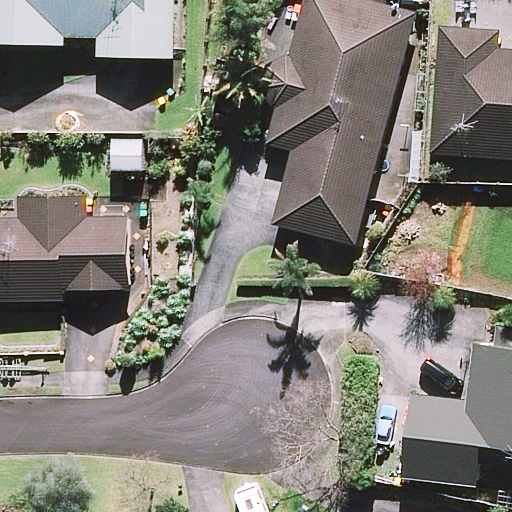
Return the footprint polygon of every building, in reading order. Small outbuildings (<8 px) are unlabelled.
[(0,0),(0,36),(69,40),(70,31),(105,33),(103,51),(176,56),(179,0),(0,0)] [(415,14),(359,0),(304,0),(270,140),(300,148),(282,222),(359,241),(415,14)] [(501,29),(450,23),(437,149),(511,155),(511,47),(500,46),(501,29)] [(148,137),(113,136),(112,171),(147,172),(148,137)] [(91,194),(25,191),(24,213),(1,212),(2,190),(2,179),(0,178),(0,293),(73,297),(74,284),(129,286),(132,218),(90,216),(91,194)] [(511,329),(509,329),(508,337),(482,335),(476,396),(419,390),(411,474),(480,480),(482,461),(511,463),(511,329)]
